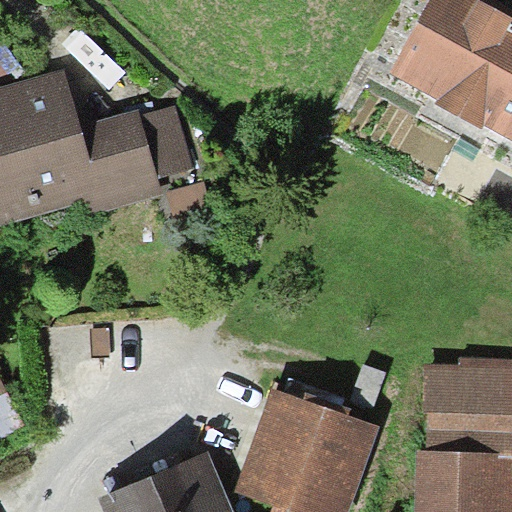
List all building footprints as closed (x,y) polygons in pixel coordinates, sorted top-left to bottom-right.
[(511,26),(464,0),(435,0),(391,79),(509,145),(511,139),(511,26)] [(0,82),(24,71),(3,26),(0,27),(0,82)] [(0,94),(0,221),(88,198),(92,213),(160,195),(156,179),(187,171),(171,112),(77,138),(61,78),(0,94)] [(505,511),(507,386),(412,385),(410,511),(505,511)] [(274,388),(237,491),(275,505),(272,511),(350,511),(381,427),(274,388)] [(0,413),(0,439),(10,436),(0,413)] [(234,511),(210,453),(102,496),(108,511),(234,511)]
